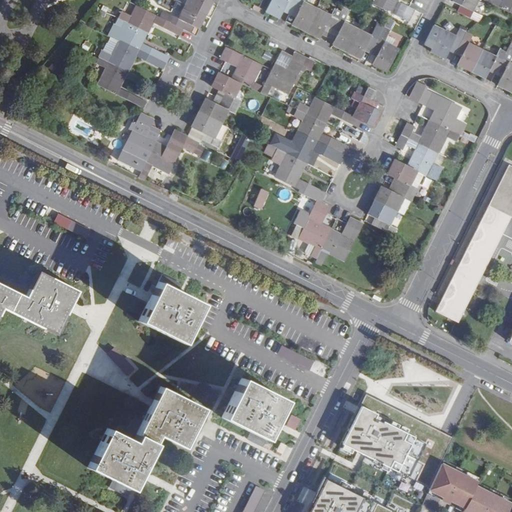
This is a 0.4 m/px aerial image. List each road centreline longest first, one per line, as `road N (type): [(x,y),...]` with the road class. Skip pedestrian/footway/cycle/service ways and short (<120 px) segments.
road 1 (secondary): [(89,170),(399,325)]
road 2 (residential): [(511,119),(492,141),(399,325)]
road 3 (residential): [(224,6),(395,90)]
road 4 (unknown): [(18,181),(7,219),(72,254),(92,252),(105,223)]
road 5 (secondary): [(399,325),(511,382)]
